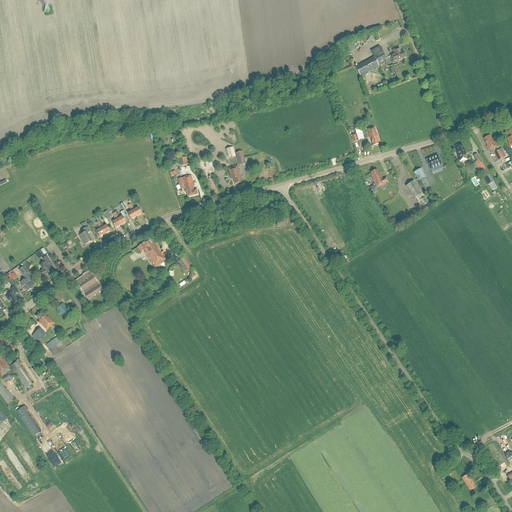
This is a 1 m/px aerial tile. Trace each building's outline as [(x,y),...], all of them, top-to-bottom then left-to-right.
[(349,54),(355,51),(352,44),(346,48),(349,54)] [(355,67),(359,75),(377,67),(376,64),(386,59),(380,47),(371,51),(374,57),(355,67)] [(393,64),(399,62),(398,61),(406,58),(403,52),(401,53),(399,48),(392,50),(393,55),(390,56),(393,64)] [(376,135),(375,131),(374,127),(367,129),(368,133),(369,137),(370,137),(373,146),(378,144),(375,135),(376,135)] [(490,136),(484,139),(487,147),(486,147),(488,151),(497,147),(493,140),(492,140),(490,136)] [(459,162),(467,160),(464,149),(462,149),(461,145),(455,146),(459,162)] [(235,156),(233,150),(233,147),(226,149),(229,158),(235,156)] [(499,150),(494,153),(498,161),(503,158),(499,150)] [(236,153),(239,165),(245,164),(242,151),(236,153)] [(477,154),(473,156),(476,162),(474,163),(480,172),(481,172),(484,176),(488,173),(477,154)] [(426,160),(430,170),(442,165),(438,155),(426,160)] [(187,165),(186,157),(179,159),(181,166),(187,165)] [(240,174),(237,165),(228,168),(231,177),(232,177),(234,183),(235,183),(236,184),(241,183),(239,174),(240,174)] [(420,169),(414,173),(419,182),(426,178),(420,169)] [(386,177),(382,179),(380,175),(379,176),(377,170),(370,173),(372,175),(371,176),(376,187),(388,182),(386,177)] [(489,174),(483,177),(488,185),(489,185),(492,191),(497,188),(493,182),(489,174)] [(178,180),(181,189),(184,189),(185,192),(186,192),(187,197),(194,195),(197,195),(196,190),(193,190),(193,188),(194,187),(191,177),(178,180)] [(406,187),(414,199),(422,193),(414,181),(406,187)] [(419,202),(423,206),(429,202),(425,198),(419,202)] [(131,220),(136,217),(133,211),(132,209),(130,205),(128,206),(131,212),(128,214),(131,220)] [(135,209),(133,211),(136,217),(142,214),(138,208),(135,209)] [(120,216),(117,212),(117,210),(115,211),(116,213),(114,214),(120,226),(126,223),(122,217),(121,218),(120,218),(119,216),(120,216)] [(115,229),(120,226),(114,214),(112,215),(115,221),(112,223),(115,229)] [(100,222),(98,223),(105,235),(110,232),(107,226),(104,227),(102,223),(101,224),(100,222)] [(96,223),(100,229),(96,231),(99,237),(105,235),(98,223),(96,223)] [(83,234),(79,236),(85,246),(92,242),(88,234),(90,232),(88,227),(81,231),(83,234)] [(138,247),(138,248),(133,251),(134,252),(135,253),(136,254),(138,255),(139,255),(140,255),(142,252),(143,251),(155,267),(166,259),(155,244),(154,245),(150,239),(138,247)] [(40,266),(43,271),(42,270),(38,273),(42,278),(46,275),(47,275),(52,271),(48,265),(51,263),(47,256),(42,260),(45,263),(40,266)] [(178,262),(185,273),(191,269),(184,258),(178,262)] [(32,280),(27,273),(29,273),(24,266),(19,270),(23,276),(26,280),(21,283),(27,292),(33,288),(29,282),(32,280)] [(88,300),(103,290),(90,271),(84,275),(75,281),(78,285),(88,300)] [(19,292),(11,281),(9,278),(6,281),(8,284),(6,285),(12,293),(6,297),(8,301),(9,300),(13,305),(19,301),(15,295),(19,292)] [(62,304),(56,309),(67,320),(73,314),(62,304)] [(47,330),(54,323),(48,317),(47,318),(41,312),(36,317),(40,321),(39,322),(47,330)] [(40,329),(32,337),(38,342),(46,334),(40,329)] [(47,345),(50,350),(63,341),(60,336),(47,345)] [(17,362),(10,367),(4,359),(3,359),(1,356),(0,356),(0,376),(1,378),(4,383),(12,378),(8,373),(13,370),(26,389),(32,385),(19,366),(22,364),(19,359),(16,361),(17,362)] [(0,383),(0,394),(8,406),(13,402),(0,383)] [(16,411),(33,437),(40,433),(26,411),(28,410),(25,406),(16,411)] [(470,491),(476,487),(468,474),(462,478),(470,491)]
